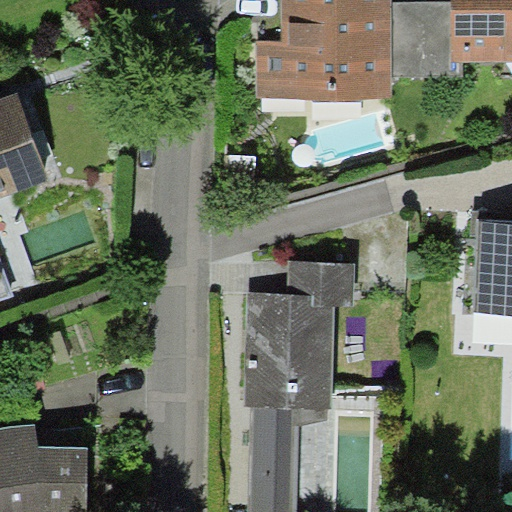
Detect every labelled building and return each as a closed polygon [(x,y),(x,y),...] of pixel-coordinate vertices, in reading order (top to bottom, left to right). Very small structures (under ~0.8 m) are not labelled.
[(281,0),(282,36),(253,37),(255,98),(389,94),(389,69),(386,0),(281,0)] [(449,0),(386,0),(389,69),(452,67),(451,55),(449,0)] [(511,0),(449,0),(451,55),(511,54),(511,0)] [(16,81),(0,86),(0,185),(47,169),(16,81)] [(511,208),(474,208),(471,302),(511,302),(511,208)] [(287,287),(245,287),(243,402),(254,403),(248,511),(295,511),(300,427),(335,404),(337,296),(350,296),(350,252),(287,251),(287,287)] [(0,297),(10,294),(0,264),(0,297)] [(0,511),(83,511),(85,434),(34,434),(31,413),(0,417),(0,511)]
